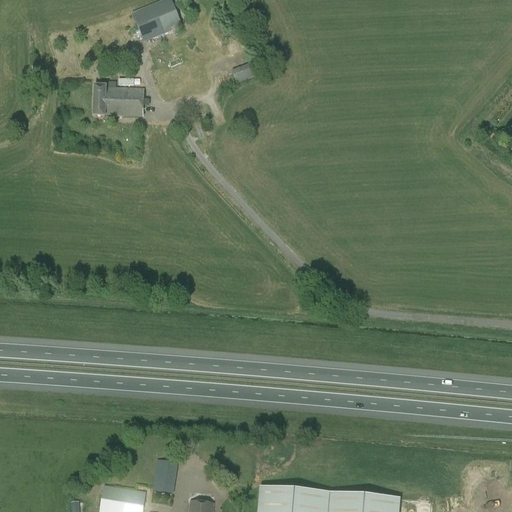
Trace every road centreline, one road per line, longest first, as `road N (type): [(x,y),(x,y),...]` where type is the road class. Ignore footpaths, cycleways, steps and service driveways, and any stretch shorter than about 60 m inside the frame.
road 1 (motorway): [(0,373),(511,415)]
road 2 (motorway): [(511,392),(0,351)]
road 3 (unclassified): [(198,153),(273,235),(357,307),(511,325)]
